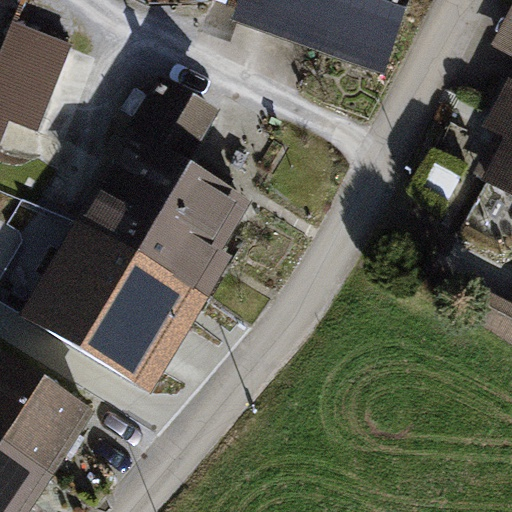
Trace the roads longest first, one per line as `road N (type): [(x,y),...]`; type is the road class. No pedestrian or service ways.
road 1 (residential): [(128,511),(314,284),(466,0)]
road 2 (track): [(76,0),(385,156)]
